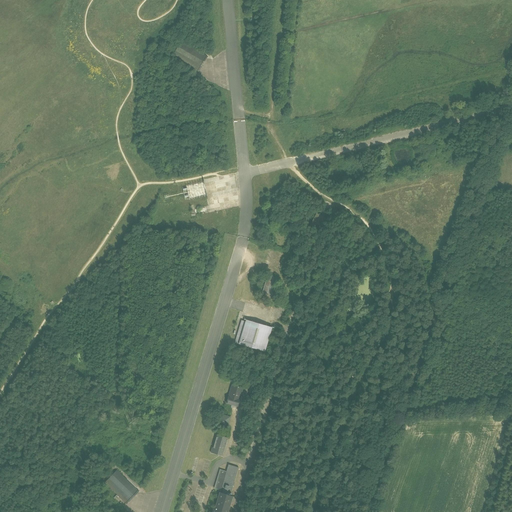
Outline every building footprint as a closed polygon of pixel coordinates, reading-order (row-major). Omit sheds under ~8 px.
[(199,72),(208,57),(207,56),(204,55),(190,46),(181,41),(178,46),(175,44),(173,47),(171,50),(174,52),(172,56),(180,61),(188,66),(199,72)] [(188,199),(194,198),(206,196),(207,195),(204,182),(189,185),(188,185),(185,186),(188,199)] [(326,218),(325,218),(321,216),(321,215),(317,213),(316,213),(316,214),(309,225),(319,230),(325,219),(326,219),(326,218)] [(272,295),(273,289),(276,278),(268,276),(263,292),(272,295)] [(279,305),(275,317),(284,320),(288,308),(279,305)] [(271,331),(272,327),(246,320),(245,321),(242,320),(235,343),(252,348),(256,349),(258,349),(265,351),(271,331)] [(232,384),(230,392),(229,396),(228,395),(226,403),(238,406),(240,399),(243,387),(232,384)] [(223,415),(220,415),(218,421),(219,422),(221,422),(220,423),(228,425),(230,417),(223,415)] [(222,456),(223,453),(228,438),(217,435),(213,447),(212,447),(211,453),(222,456)] [(231,490),(234,481),(238,467),(228,464),(226,471),(221,487),(228,489),(231,490)] [(228,489),(221,487),(226,471),(220,469),(220,470),(214,488),(219,490),(220,490),(221,490),(220,492),(219,492),(219,493),(220,493),(219,496),(214,510),(213,510),(213,509),(213,510),(212,511),(227,511),(228,511),(229,511),(228,511),(231,502),(233,503),(235,497),(231,496),(227,494),(228,489)] [(108,479),(104,482),(127,504),(139,491),(117,470),(113,473),(111,471),(105,476),(108,479)]
